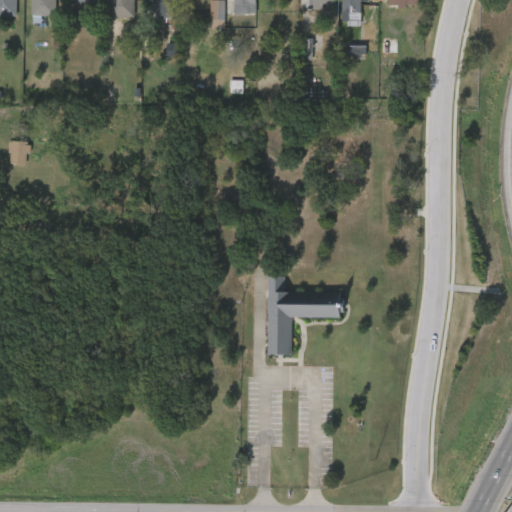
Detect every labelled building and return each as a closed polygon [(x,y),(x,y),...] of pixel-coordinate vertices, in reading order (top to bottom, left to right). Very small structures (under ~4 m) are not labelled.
[(16,0),(16,17),(0,17),(0,0),(16,0)] [(42,0),(17,0),(18,25),(43,25),(42,0)] [(31,15),(31,0),(56,0),(56,15),(31,15)] [(85,0),(54,0),(54,12),(85,12),(85,0)] [(121,27),(120,1),(106,1),(106,0),(96,0),(97,28),(121,27)] [(134,0),(134,16),(110,16),(110,0),(134,0)] [(141,0),(133,0),(134,12),(141,12),(141,0)] [(142,0),(142,29),(160,29),(160,0),(142,0)] [(154,11),(154,0),(177,0),(177,12),(154,11)] [(242,0),(220,0),(220,23),(242,23),(242,0)] [(256,0),(256,12),(234,12),(234,0),(256,0)] [(291,0),(291,16),(309,16),(309,14),(321,14),(320,0),(291,0)] [(347,34),(347,11),(355,11),(354,0),(327,0),(328,35),(347,34)] [(367,0),(367,1),(360,1),(360,20),(344,20),(344,0),(367,0)] [(374,0),(375,15),(383,15),(383,17),(406,16),(405,0),(374,0)] [(210,10),(196,10),(197,30),(211,29),(210,10)] [(289,69),(298,69),(299,49),(289,49),(289,69)] [(368,68),(382,68),(382,52),(368,52),(368,68)] [(229,90),(216,90),(216,103),(229,103),(229,90)] [(0,173),(14,174),(15,152),(0,150),(0,173)] [(284,291),(340,292),(340,317),(291,316),(290,354),(266,353),(268,276),(285,276),(284,291)]
